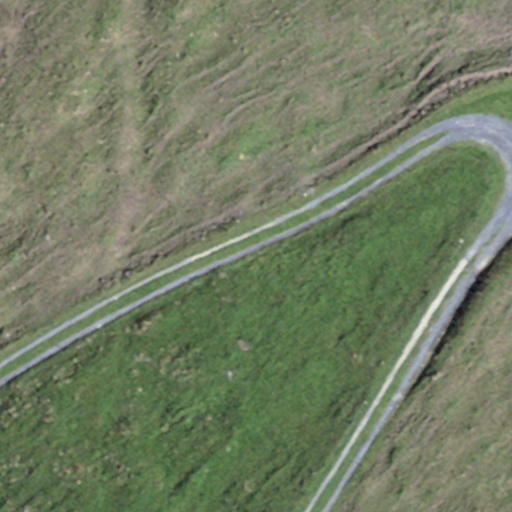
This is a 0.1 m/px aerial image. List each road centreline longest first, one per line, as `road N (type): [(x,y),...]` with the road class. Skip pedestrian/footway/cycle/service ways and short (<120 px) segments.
road 1 (track): [(511,144),(478,127),(434,138),(295,221),(92,318),(0,374)]
road 2 (track): [(312,511),(461,272),(511,209)]
